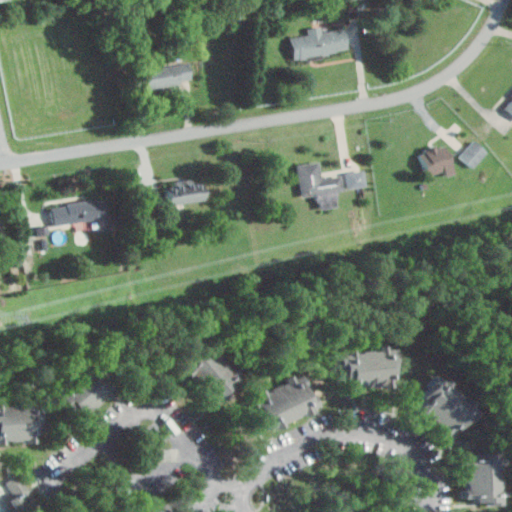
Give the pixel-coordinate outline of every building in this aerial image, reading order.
[(291,37),(309,34),(307,28),(321,25),(322,31),(344,27),(348,47),(328,51),(328,53),(322,54),(323,57),(306,60),(306,57),(300,59),(299,56),(295,57),(291,37)] [(145,69),(189,62),(192,77),(181,79),(182,82),(148,87),(145,69)] [(460,156),(473,168),(488,150),(474,139),(460,156)] [(446,175),(455,172),(446,143),(420,151),(428,174),(444,169),(446,175)] [(297,163),(302,200),(320,198),(321,209),(337,207),(336,195),(344,194),(342,176),(321,179),(319,161),(297,163)] [(348,187),(366,186),(364,169),(346,171),(348,187)] [(175,195),(168,196),(170,206),(205,199),(202,177),(172,182),(175,195)] [(97,220),(98,230),(110,228),(107,198),(51,203),(53,225),(97,220)] [(180,361),(207,339),(242,381),(216,403),(180,361)] [(393,347),(398,381),(342,388),(337,355),(393,347)] [(73,421),(51,395),(93,359),(116,385),(73,421)] [(302,374),(317,405),(267,430),(251,399),(302,374)] [(476,412),(453,437),(412,400),(435,375),(476,412)] [(0,440),(0,405),(39,404),(40,438),(0,440)] [(463,449),(497,448),(499,503),(464,504),(463,449)] [(7,480),(14,493),(6,497),(13,511),(14,511),(39,500),(24,472),(7,480)]
